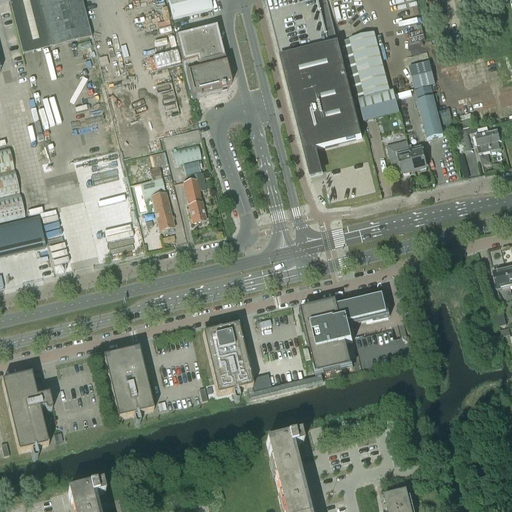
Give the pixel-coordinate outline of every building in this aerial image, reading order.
[(81,0),(8,0),(22,56),(92,38),(81,0)] [(167,0),(173,21),(212,11),(208,0),(167,0)] [(298,0),(274,0),(266,2),(280,59),(310,177),(312,176),(322,174),(317,151),(319,150),(325,149),(362,139),(349,89),(345,71),(344,66),(343,64),(338,45),(311,52),(298,0)] [(176,38),(178,47),(192,101),(227,93),(231,86),(218,37),(216,28),(176,38)] [(374,35),(350,41),(365,99),(389,93),(374,35)] [(409,69),(414,91),(435,86),(429,64),(409,69)] [(415,92),(427,141),(443,137),(431,88),(415,92)] [(399,115),(395,96),(394,93),(358,102),(364,124),(399,115)] [(453,136),(459,155),(473,151),(468,132),(453,136)] [(497,133),(486,136),(490,153),(502,150),(501,143),(500,144),(497,133)] [(486,136),(477,138),(475,138),(478,149),(477,149),(479,156),(490,153),(486,136)] [(408,143),(387,148),(393,174),(401,173),(402,176),(415,172),(409,151),(408,143)] [(170,152),(174,167),(201,161),(198,146),(170,152)] [(422,147),(409,151),(415,172),(428,169),(423,152),(422,147)] [(0,151),(0,176),(15,173),(9,149),(0,151)] [(198,163),(183,167),(185,177),(200,173),(198,163)] [(15,173),(0,176),(0,200),(20,196),(15,173)] [(188,178),(189,183),(195,181),(198,193),(206,191),(202,175),(188,178)] [(161,180),(152,183),(140,185),(144,200),(151,198),(165,195),(161,180)] [(195,181),(189,183),(183,184),(192,226),(205,223),(198,193),(195,181)] [(174,230),(171,219),(165,195),(151,198),(159,233),(174,230)] [(20,196),(0,200),(0,225),(25,219),(20,196)] [(38,220),(0,228),(0,259),(45,249),(38,220)] [(497,291),(510,288),(505,269),(497,271),(497,272),(493,273),(497,291)] [(302,314),(300,315),(307,348),(309,347),(310,349),(316,376),(321,375),(323,375),(352,368),(350,360),(346,345),(353,344),(349,327),(352,326),(390,317),(384,295),(364,300),(348,303),(347,304),(337,306),(336,303),(301,311),(302,314)] [(495,311),(499,328),(506,327),(502,309),(495,311)] [(244,356),(239,357),(238,351),(242,350),(237,328),(202,336),(217,398),(252,390),(244,356)] [(145,379),(140,380),(139,375),(143,374),(138,351),(103,360),(117,422),(153,413),(145,379)] [(251,359),(246,360),(252,388),(254,399),(323,383),(321,375),(316,376),(317,379),(259,393),(251,359)] [(48,449),(39,412),(44,411),(45,412),(45,413),(46,413),(46,414),(47,414),(48,414),(49,414),(50,414),(50,413),(51,413),(51,412),(51,411),(51,410),(48,397),(36,400),(31,377),(1,384),(18,456),(48,449)] [(266,379),(256,381),(258,388),(268,386),(266,379)] [(198,392),(201,404),(207,403),(204,391),(198,392)] [(307,511),(294,456),(304,454),(302,447),(299,436),(286,439),(265,444),(281,511),(307,511)] [(6,446),(3,446),(0,447),(3,459),(9,458),(6,446)] [(97,511),(96,507),(106,504),(101,485),(67,494),(71,511),(97,511)] [(411,511),(407,493),(384,499),(387,511),(411,511)]
